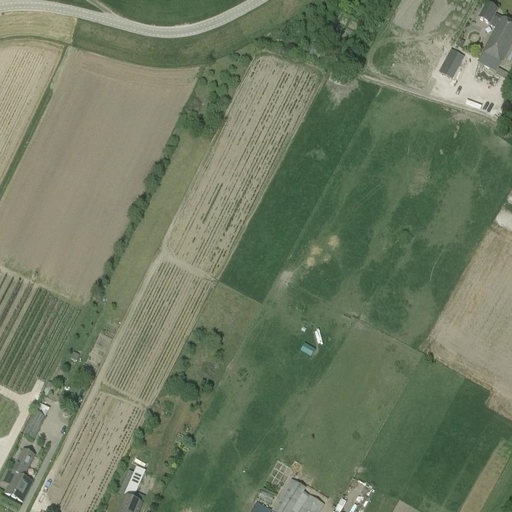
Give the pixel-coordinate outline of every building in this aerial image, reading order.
[(482,53),(477,64),(496,74),(501,63),(511,42),(511,25),(494,16),(497,11),(486,5),(478,20),(496,29),(483,54),(482,53)] [(312,46),(305,57),(313,61),(320,50),(312,46)] [(76,363),(79,357),(73,353),(70,360),(76,363)] [(33,442),(45,419),(35,413),(23,437),(33,442)] [(23,503),(33,483),(24,479),(35,457),(23,451),(12,473),(14,474),(5,494),(23,503)] [(138,511),(142,505),(132,501),(145,472),(136,468),(117,511),(138,511)] [(305,490),(291,481),(272,511),(273,511),(319,511),(323,506),(303,493),(305,490)] [(135,497),(144,502),(146,499),(137,493),(135,497)]
